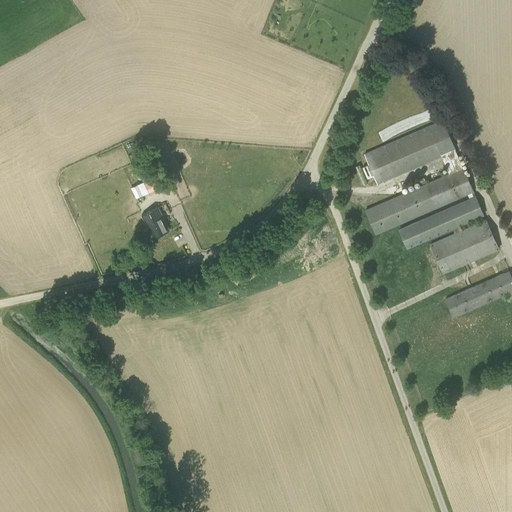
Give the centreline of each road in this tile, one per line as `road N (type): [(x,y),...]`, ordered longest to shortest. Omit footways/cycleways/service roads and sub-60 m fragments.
road 1 (unclassified): [(446,511),(328,194),(308,174)]
road 2 (unclassified): [(0,303),(203,258),(258,226),(308,174)]
road 3 (unclassified): [(308,174),(387,0)]
